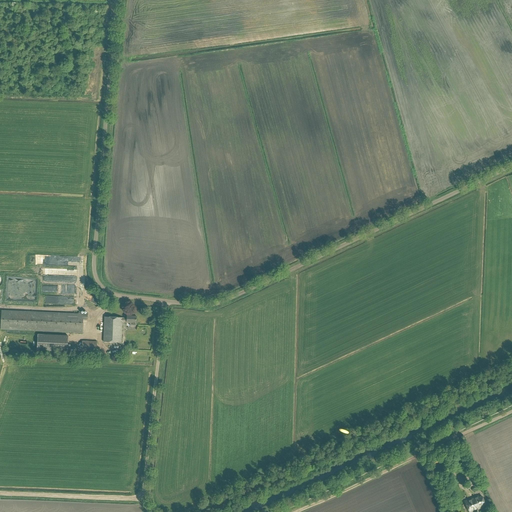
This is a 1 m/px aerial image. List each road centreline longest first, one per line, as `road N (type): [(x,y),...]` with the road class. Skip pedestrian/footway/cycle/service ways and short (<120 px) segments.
road 1 (unclassified): [(164,301),(228,298),(511,166)]
road 2 (unclassified): [(164,301),(111,293),(95,277),(115,0)]
road 3 (track): [(511,411),(295,511)]
road 4 (unclassified): [(147,511),(142,490),(164,301)]
road 5 (track): [(142,498),(0,492)]
